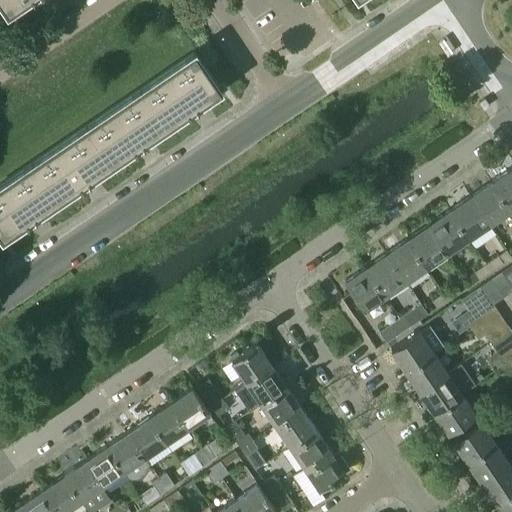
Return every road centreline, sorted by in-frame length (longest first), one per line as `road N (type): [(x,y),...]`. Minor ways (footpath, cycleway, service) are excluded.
road 1 (residential): [(0,299),(287,106)]
road 2 (residential): [(0,474),(270,290)]
road 3 (residential): [(270,290),(511,120)]
road 4 (residential): [(395,472),(270,290)]
road 5 (residential): [(287,106),(445,0)]
road 6 (residential): [(287,106),(212,0)]
road 7 (residential): [(0,61),(104,0)]
